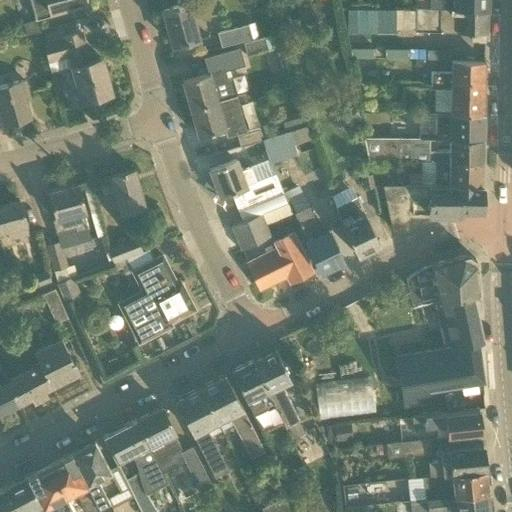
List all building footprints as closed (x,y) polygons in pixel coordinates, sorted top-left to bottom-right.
[(30,0),(36,20),(51,16),(50,13),(87,2),(86,0),(30,0)] [(188,1),(172,6),(163,8),(173,47),(198,40),(192,16),(212,10),(209,0),(196,0),(188,2),(188,1)] [(487,10),(487,0),(414,0),(415,8),(430,8),(487,10)] [(378,8),(378,31),(398,31),(398,8),(378,8)] [(487,10),(430,8),(415,8),(414,32),(434,33),(487,34),(487,10)] [(41,31),(39,23),(35,20),(23,23),(26,35),(41,31)] [(251,39),(247,25),(218,33),(221,47),(251,39)] [(72,67),(81,102),(112,93),(102,59),(89,62),(81,32),(64,37),(64,38),(43,44),(48,61),(69,55),(72,67)] [(248,61),(247,55),(268,49),(264,37),(244,43),(220,49),(225,67),(248,61)] [(451,58),(451,48),(386,47),(386,57),(451,58)] [(431,81),(484,82),(485,62),(452,60),(451,73),(431,72),(431,81)] [(190,109),(233,97),(224,66),(213,69),(214,72),(182,81),(190,109)] [(245,75),(233,76),(235,91),(247,89),(245,75)] [(0,86),(0,109),(1,114),(4,123),(30,116),(23,94),(27,92),(24,80),(0,86)] [(483,114),(484,82),(431,81),(431,87),(435,87),(434,111),(450,111),(450,113),(483,114)] [(259,127),(247,131),(241,112),(237,95),(233,97),(190,109),(198,137),(225,129),(227,137),(237,134),(240,146),(263,139),(259,127)] [(348,130),(360,118),(350,107),(337,118),(348,130)] [(419,125),(419,138),(430,138),(450,139),(484,140),(484,114),(483,114),(450,113),(449,126),(435,126),(419,125)] [(263,139),(273,163),(297,156),(296,153),(297,153),(295,144),(311,140),(307,126),(263,139)] [(429,151),(430,138),(419,138),(390,137),(390,138),(363,138),(369,162),(421,163),(436,163),(483,163),(484,140),(450,139),(449,151),(429,151)] [(251,167),(240,171),(236,159),(210,169),(220,197),(246,187),(246,186),(257,182),(251,167)] [(483,163),(436,163),(421,163),(421,186),(430,186),(430,185),(436,185),(482,186),(483,163)] [(134,170),(111,176),(99,180),(103,193),(115,190),(121,213),(144,207),(134,170)] [(370,175),(362,177),(365,189),(373,187),(370,175)] [(55,233),(76,228),(77,231),(88,228),(84,212),(85,212),(77,185),(49,193),(57,219),(52,220),(55,233)] [(482,206),(482,186),(436,185),(430,185),(430,186),(421,186),(406,186),(393,186),(383,186),(393,230),(408,230),(408,217),(430,217),(430,215),(462,215),(462,210),(477,210),(477,209),(481,206),(482,206)] [(296,223),(288,204),(285,205),(280,193),(265,200),(271,214),(263,218),(261,213),(232,226),(242,250),(270,235),(296,223)] [(322,233),(309,206),(302,193),(289,199),(296,213),(294,213),(307,241),(306,241),(321,274),(344,263),(328,230),(322,233)] [(336,207),(342,224),(357,256),(380,245),(357,197),(336,207)] [(0,206),(0,231),(7,230),(9,239),(29,234),(26,224),(20,201),(0,206)] [(293,233),(275,242),(277,248),(247,263),(260,289),(286,276),(290,283),(313,272),(293,233)] [(114,263),(123,259),(141,252),(136,239),(109,250),(114,263)] [(57,280),(68,277),(58,243),(47,246),(57,280)] [(439,302),(472,295),(478,293),(475,259),(468,254),(431,264),(438,297),(439,302)] [(146,293),(120,306),(139,343),(172,326),(171,323),(195,310),(181,282),(177,283),(163,255),(134,270),(146,293)] [(412,304),(438,297),(431,264),(406,278),(412,304)] [(50,282),(47,270),(33,275),(37,286),(50,282)] [(55,290),(43,295),(56,324),(68,319),(55,290)] [(448,346),(481,341),(479,332),(480,332),(475,305),(476,303),(474,297),(473,296),(472,295),(439,302),(448,346)] [(67,351),(63,342),(60,337),(33,350),(40,365),(51,387),(79,373),(68,351),(67,351)] [(427,389),(483,380),(479,354),(481,353),(479,347),(478,346),(478,343),(481,342),(481,341),(448,346),(449,347),(396,355),(403,405),(429,401),(427,389)] [(287,426),(297,421),(300,420),(282,384),(291,380),(276,348),(254,359),(275,402),(287,426)] [(266,407),(275,402),(254,359),(232,370),(247,401),(254,416),(267,409),(266,407)] [(44,390),(51,387),(40,365),(8,381),(19,402),(31,396),(34,402),(47,395),(44,390)] [(0,367),(0,412),(19,402),(8,381),(1,367),(0,367)] [(222,431),(234,425),(251,458),(264,451),(225,374),(200,386),(222,431)] [(318,416),(374,414),(373,380),(317,382),(318,416)] [(211,436),(222,431),(200,386),(175,399),(214,476),(228,469),(211,436)] [(136,419),(163,472),(186,461),(202,493),(213,487),(193,447),(182,453),(180,449),(182,448),(174,434),(175,433),(162,406),(136,419)] [(447,436),(481,433),(481,430),(481,424),(479,418),(478,409),(412,416),(414,428),(435,426),(436,438),(447,436)] [(163,472),(136,419),(103,436),(117,463),(121,461),(133,455),(137,464),(140,474),(127,480),(126,481),(134,497),(141,511),(154,511),(146,495),(169,484),(163,472)] [(352,439),(350,423),(334,425),(336,441),(352,439)] [(376,454),(387,453),(387,458),(431,453),(429,438),(386,443),(375,444),(376,454)] [(115,511),(113,507),(134,497),(126,481),(127,480),(118,464),(109,470),(94,441),(71,453),(100,510),(101,511),(115,511)] [(438,476),(485,470),(485,469),(486,467),(485,458),(483,457),(482,445),(436,450),(437,461),(429,462),(430,476),(438,475),(438,476)] [(101,511),(100,510),(71,453),(49,465),(65,498),(76,492),(86,511),(101,511)] [(72,511),(65,498),(49,465),(36,472),(35,472),(27,476),(44,511),(72,511)] [(410,500),(487,492),(486,484),(490,483),(489,474),(485,474),(485,470),(438,476),(439,484),(425,486),(409,487),(410,500)] [(18,511),(44,511),(27,476),(5,487),(18,511)] [(18,511),(5,487),(0,489),(0,511),(18,511)] [(437,511),(489,511),(493,511),(492,502),(488,502),(487,492),(410,500),(412,511),(419,511),(428,511),(437,511)] [(288,511),(282,497),(261,507),(263,511),(288,511)]
